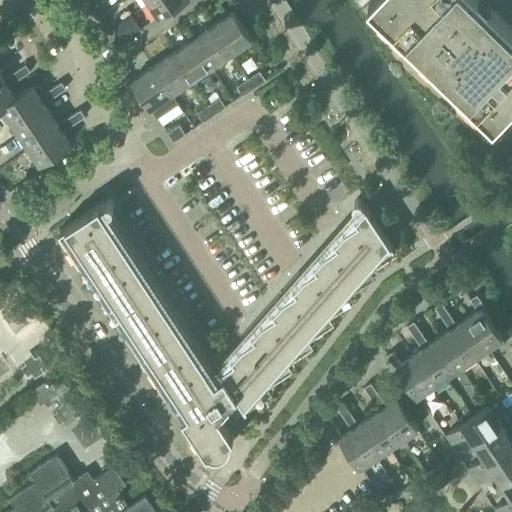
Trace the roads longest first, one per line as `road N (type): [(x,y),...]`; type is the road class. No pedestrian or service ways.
road 1 (unclassified): [(236,511),(190,479),(12,222)]
road 2 (residential): [(12,222),(32,217),(129,147),(51,0)]
road 3 (residential): [(511,118),(490,137),(413,60)]
